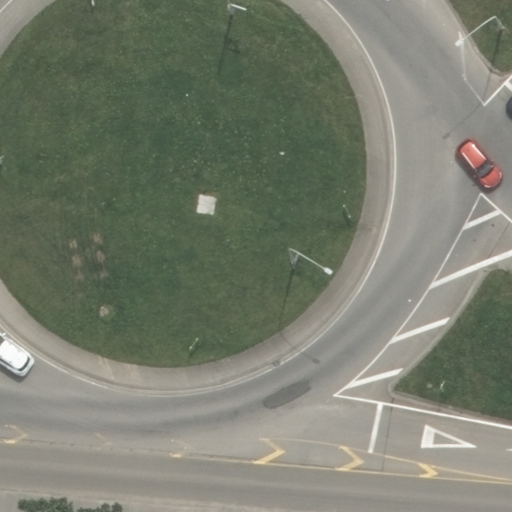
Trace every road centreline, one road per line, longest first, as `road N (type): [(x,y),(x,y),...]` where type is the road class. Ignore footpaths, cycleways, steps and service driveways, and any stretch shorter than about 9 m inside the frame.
road 1 (trunk): [(508,511),(0,471)]
road 2 (primary): [(436,172),(428,226),(380,323),(297,393),(246,414)]
road 3 (primary): [(511,460),(246,414)]
road 4 (primary): [(246,414),(154,425),(63,404)]
road 5 (primary): [(382,0),(424,78),(436,137)]
